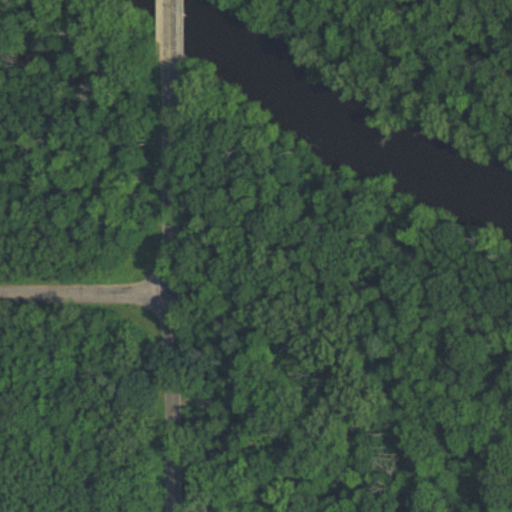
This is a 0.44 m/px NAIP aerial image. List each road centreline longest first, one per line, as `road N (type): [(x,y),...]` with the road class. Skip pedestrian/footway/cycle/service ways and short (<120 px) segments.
road 1 (residential): [(173,511),(175,71)]
road 2 (residential): [(0,298),(176,298)]
